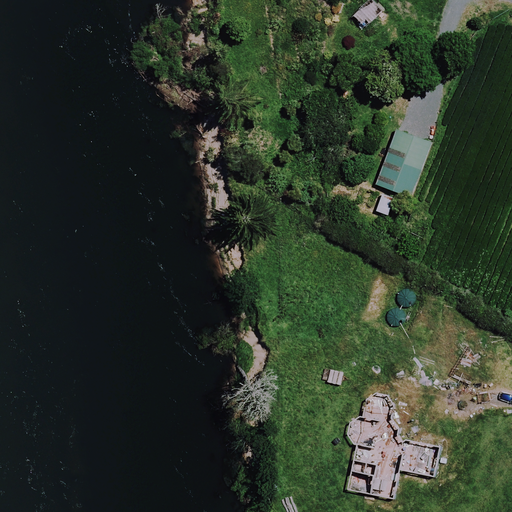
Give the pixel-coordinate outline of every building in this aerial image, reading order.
[(375,0),(362,0),(350,7),(359,25),(382,13),(375,0)] [(430,145),(397,131),(375,184),(409,198),(430,145)] [(395,200),(379,193),(372,210),(388,217),(395,200)] [(420,342),(392,332),(388,343),(416,353),(420,342)] [(363,415),(360,415),(357,416),(354,417),(352,418),(349,420),(347,422),(346,424),(345,427),(344,430),(344,433),(344,436),(345,439),(346,441),(348,444),(350,446),(353,447),(356,448),(346,491),(394,503),(401,473),(435,481),(443,447),(410,439),(392,420),(397,399),(368,393),(363,415)]
